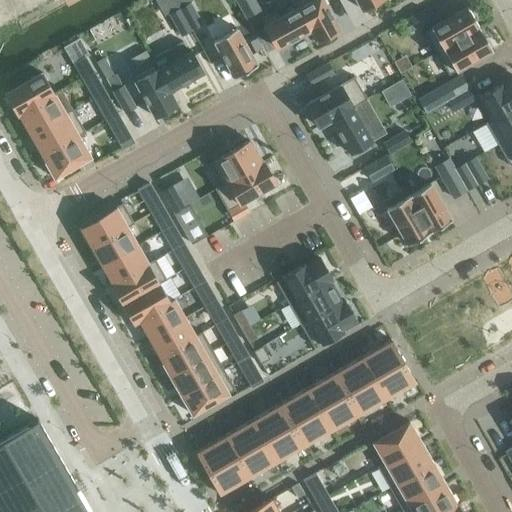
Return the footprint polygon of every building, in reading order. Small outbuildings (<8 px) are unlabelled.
[(254,0),(236,0),(246,17),(259,10),(254,0)] [(276,9),(260,19),(276,48),(310,30),(316,42),(317,42),(294,0),(293,0),(297,7),(281,16),(280,16),(280,15),(277,10),(276,9)] [(294,0),(317,42),(339,30),(322,0),(294,0)] [(356,0),(361,9),(377,0),(356,0)] [(190,3),(180,8),(191,29),(202,24),(190,3)] [(467,6),(423,31),(436,53),(479,28),(467,6)] [(180,8),(169,14),(181,35),(191,29),(180,8)] [(423,10),(402,22),(407,32),(428,20),(423,10)] [(236,27),(213,40),(233,77),(244,71),(245,73),(254,68),(253,66),(256,64),(236,27)] [(479,28),(436,53),(448,74),(483,55),(491,49),(490,47),(492,46),(487,37),(485,38),(479,28)] [(81,37),(64,47),(69,55),(86,46),(81,37)] [(153,62),(152,62),(176,104),(170,91),(203,73),(190,50),(190,51),(157,69),(153,62)] [(85,57),(74,63),(82,77),(93,71),(85,57)] [(103,59),(96,63),(102,74),(111,69),(104,58),(103,59)] [(152,62),(130,74),(154,116),(176,104),(152,62)] [(327,63),(306,74),(312,85),(333,73),(327,63)] [(48,68),(4,93),(16,115),(61,89),(48,68)] [(114,75),(106,80),(113,91),(123,86),(116,74),(114,75)] [(460,75),(418,99),(426,112),(447,100),(468,88),(460,75)] [(353,76),(305,104),(317,126),(366,98),(353,76)] [(502,83),(479,96),(492,118),(485,122),(485,123),(511,107),(511,78),(502,84),(502,83)] [(401,80),(381,91),(389,106),(410,95),(401,80)] [(99,81),(88,88),(94,98),(105,92),(99,81)] [(123,86),(113,91),(125,112),(135,107),(123,86)] [(468,88),(447,100),(453,111),(474,99),(468,88)] [(61,89),(16,115),(17,116),(18,115),(29,135),(73,110),(61,89)] [(105,92),(94,98),(100,108),(110,102),(105,92)] [(366,98),(317,126),(318,126),(330,119),(349,152),(371,139),(352,106),(366,98)] [(511,107),(485,123),(497,144),(511,135),(511,107)] [(73,110),(29,135),(41,156),(85,131),(73,110)] [(123,124),(112,130),(122,147),(122,148),(132,142),(133,141),(123,124)] [(404,130),(383,142),(389,153),(410,141),(404,130)] [(85,131),(41,156),(54,177),(90,157),(78,136),(85,132),(85,131)] [(511,135),(497,144),(505,158),(510,165),(511,164),(511,135)] [(249,140),(209,163),(221,184),(214,188),(215,189),(263,162),(262,160),(261,161),(249,140)] [(374,161),(364,167),(372,181),(393,169),(391,165),(385,155),(374,161)] [(475,157),(465,163),(477,184),(487,178),(475,157)] [(448,158),(435,166),(437,171),(452,197),(466,189),(454,169),(448,158)] [(263,162),(215,189),(233,221),(249,212),(243,201),(275,183),(263,162)] [(454,169),(466,189),(477,184),(465,163),(454,169)] [(405,188),(404,188),(429,231),(450,219),(442,204),(429,182),(428,183),(409,194),(405,188)] [(149,183),(138,189),(144,200),(155,193),(149,183)] [(163,191),(162,191),(174,212),(175,212),(184,206),(172,186),(163,191)] [(192,186),(177,194),(184,206),(189,203),(199,198),(192,186)] [(396,193),(382,201),(407,244),(410,242),(411,244),(420,239),(418,237),(429,231),(404,188),(403,189),(396,193)] [(122,202),(79,227),(90,247),(133,222),(122,202)] [(174,212),(192,243),(206,235),(207,235),(189,203),(184,206),(175,212),(174,212)] [(165,211),(154,217),(162,231),(173,224),(165,211)] [(133,222),(90,247),(101,266),(137,245),(127,227),(134,223),(133,222)] [(173,224),(162,231),(170,244),(180,238),(173,224)] [(137,245),(101,266),(111,283),(110,284),(110,285),(155,259),(154,259),(147,263),(137,245)] [(186,248),(175,254),(182,266),(193,260),(186,248)] [(282,278),(276,281),(288,304),(331,279),(318,257),(305,264),(305,263),(282,276),(283,277),(282,278)] [(155,259),(110,285),(121,304),(166,278),(155,259)] [(193,260),(182,266),(189,278),(200,272),(193,260)] [(166,278),(121,304),(132,323),(174,299),(173,298),(169,300),(159,283),(166,279),(166,278)] [(331,279),(288,304),(300,323),(341,299),(330,280),(331,279)] [(210,289),(199,295),(205,305),(216,299),(210,289)] [(341,299),(300,323),(312,345),(319,341),(320,343),(343,330),(342,329),(355,321),(342,298),(341,299)] [(174,299),(132,323),(138,320),(148,338),(184,317),(174,299)] [(216,299),(205,305),(211,316),(221,309),(216,299)] [(252,310),(244,314),(250,325),(258,320),(252,310)] [(184,317),(148,338),(159,357),(202,332),(202,331),(195,335),(184,317)] [(258,320),(250,325),(256,335),(264,330),(258,320)] [(231,327),(221,333),(227,345),(238,339),(231,327)] [(202,332),(159,357),(170,376),(213,351),(202,332)] [(238,339),(227,345),(234,357),(245,350),(238,339)] [(391,339),(362,356),(374,377),(403,360),(391,339)] [(270,341),(262,346),(268,356),(276,351),(270,341)] [(213,351),(170,376),(180,394),(224,370),(213,351)] [(362,356),(334,371),(347,393),(374,377),(362,356)] [(403,360),(374,377),(386,398),(415,381),(403,360)] [(254,365),(243,371),(251,386),(262,379),(254,365)] [(224,370),(180,394),(192,414),(235,389),(224,370)] [(334,371),(307,387),(319,408),(347,393),(334,371)] [(374,377),(347,393),(359,414),(386,398),(374,377)] [(307,387),(279,403),(291,424),(319,408),(307,387)] [(347,393),(319,408),(331,430),(359,414),(347,393)] [(279,403),(251,419),(263,440),(291,424),(279,403)] [(319,408),(291,424),(303,445),(331,430),(319,408)] [(251,419),(223,435),(235,456),(263,440),(251,419)] [(408,420),(372,441),(384,462),(377,466),(378,467),(421,442),(408,420)] [(0,511),(89,511),(37,421),(0,442),(0,511)] [(291,424),(263,440),(275,461),(303,445),(291,424)] [(223,435),(195,452),(207,473),(235,456),(223,435)] [(263,440),(235,456),(248,477),(275,461),(263,440)] [(421,442),(378,467),(390,488),(433,463),(421,442)] [(235,456),(207,473),(219,494),(248,477),(235,456)] [(433,463),(390,488),(402,509),(445,484),(433,463)] [(314,473),(304,479),(310,489),(321,483),(314,473)] [(298,483),(291,487),(297,497),(304,493),(298,483)] [(445,484),(402,509),(403,511),(443,511),(458,504),(457,503),(456,504),(445,484)] [(280,511),(272,497),(246,511),(280,511)]
